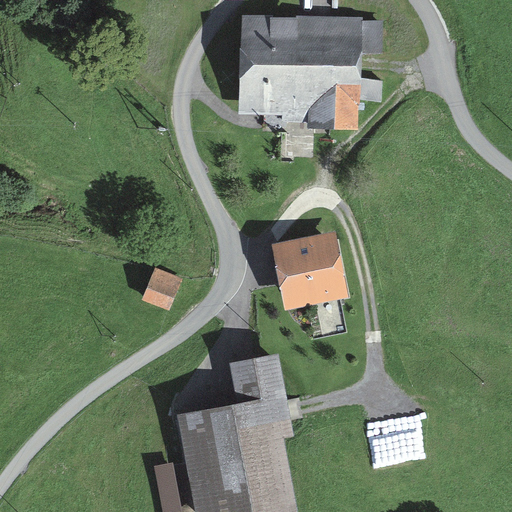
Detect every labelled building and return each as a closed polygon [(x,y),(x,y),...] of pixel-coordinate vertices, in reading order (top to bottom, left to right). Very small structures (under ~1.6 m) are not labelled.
[(361,19),(241,15),(237,114),(358,117),(361,19)] [(313,156),(317,124),(285,120),(281,152),(313,156)] [(330,235),(269,246),(280,306),(341,295),(330,235)] [(166,316),(183,275),(159,266),(142,307),(166,316)] [(164,389),(186,511),(289,511),(264,371),(164,389)] [(163,511),(183,511),(174,455),(154,459),(163,511)]
